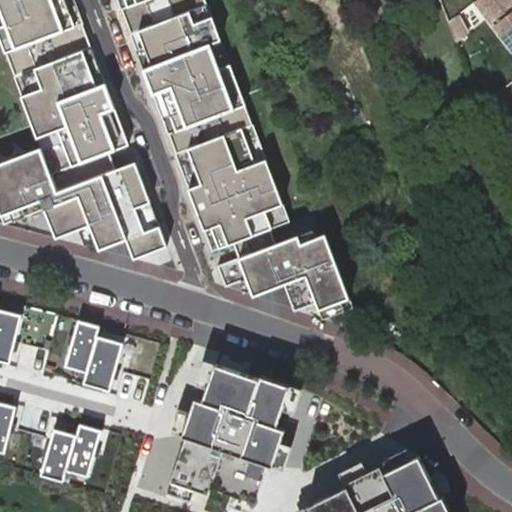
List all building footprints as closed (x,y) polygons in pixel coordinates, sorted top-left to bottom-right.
[(0,0),(0,38),(5,53),(6,53),(15,76),(14,76),(40,149),(0,163),(0,211),(4,225),(45,209),(56,238),(90,225),(100,250),(126,239),(134,259),(167,246),(136,162),(115,169),(109,151),(129,144),(92,47),(91,48),(83,24),(84,24),(74,0),(0,0)] [(119,0),(212,246),(290,220),(205,0),(119,0)] [(308,0),(316,19),(328,14),(322,0),(308,0)] [(511,0),(476,0),(511,46),(511,0)] [(314,226),(216,264),(225,288),(241,282),(245,292),(254,288),(257,294),(288,282),(297,305),(317,297),(325,317),(352,307),(323,233),(317,235),(314,226)] [(22,321),(0,313),(0,370),(5,372),(22,321)] [(118,348),(71,335),(56,387),(103,400),(118,348)] [(298,388),(204,359),(162,477),(255,509),(298,388)] [(11,413),(0,410),(0,466),(11,413)] [(101,434),(55,421),(40,473),(86,486),(101,434)] [(442,511),(413,459),(301,511),(302,511),(442,511)]
